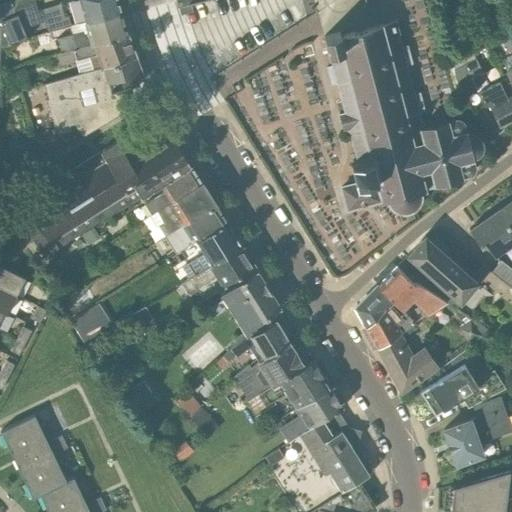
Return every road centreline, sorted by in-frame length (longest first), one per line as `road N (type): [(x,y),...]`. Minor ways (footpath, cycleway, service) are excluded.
road 1 (residential): [(323,309),(184,81),(154,0)]
road 2 (residential): [(323,309),(511,163)]
road 3 (residential): [(409,511),(394,434),(323,309)]
